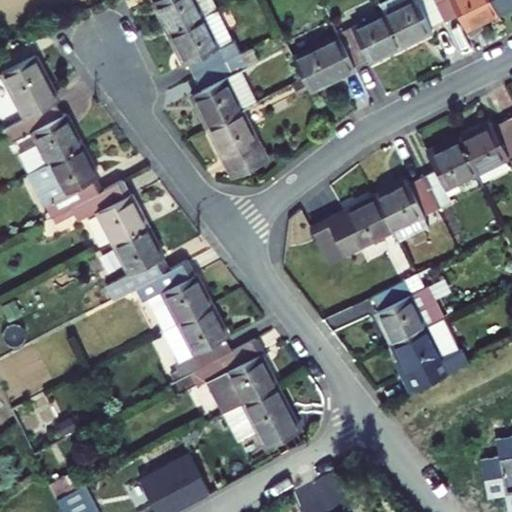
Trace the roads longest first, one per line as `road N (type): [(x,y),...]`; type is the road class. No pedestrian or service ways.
road 1 (residential): [(227,234),(370,130),(511,58)]
road 2 (residential): [(227,234),(373,424)]
road 3 (residential): [(83,43),(227,234)]
road 4 (residential): [(214,511),(373,424)]
